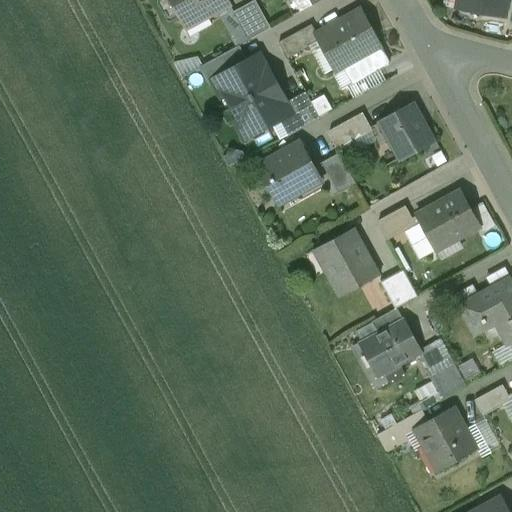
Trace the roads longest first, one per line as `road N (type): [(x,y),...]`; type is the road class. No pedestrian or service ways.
road 1 (residential): [(511,200),(429,49)]
road 2 (unknown): [(360,224),(486,153)]
